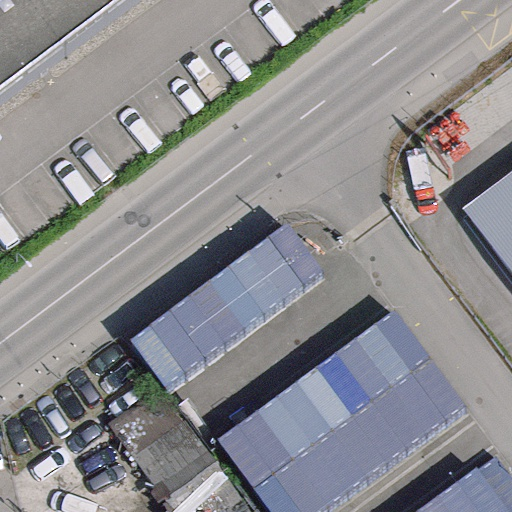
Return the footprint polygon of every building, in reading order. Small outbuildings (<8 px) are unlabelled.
[(0,0),(0,110),(146,0),(0,0)] [(304,225),(140,333),(174,385),(338,277),(304,225)] [(511,240),(494,254),(511,277),(511,240)] [(334,511),(468,420),(400,322),(223,443),(270,511),(334,511)] [(190,511),(229,484),(185,425),(138,460),(176,511),(190,511)]
